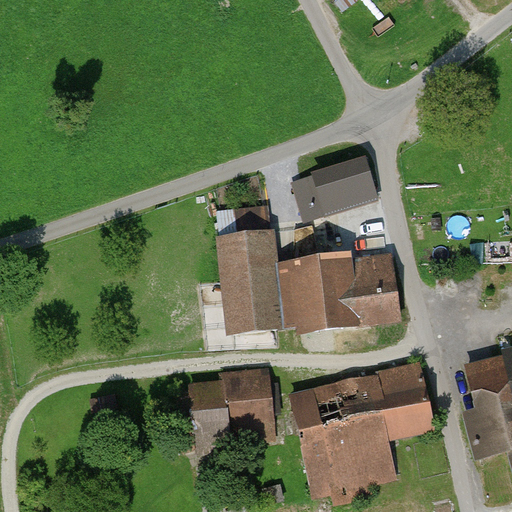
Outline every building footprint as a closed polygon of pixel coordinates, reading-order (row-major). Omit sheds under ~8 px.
[(373,164),(303,184),(316,228),(386,208),(373,164)] [(223,242),(234,343),(294,336),(295,340),(404,329),(397,264),(362,268),(361,260),(285,268),(281,236),(275,236),(272,210),(224,215),(227,242),(223,242)] [(511,241),(488,242),(489,269),(511,268),(511,241)] [(511,362),(470,373),(480,414),(470,416),(482,466),(511,458),(511,362)] [(296,399),(317,500),(336,496),(339,511),(380,503),(377,487),(405,481),(397,446),(441,437),(435,407),(427,366),(383,376),(384,380),(296,399)] [(273,370),(226,376),(227,386),(196,391),(199,413),(181,416),(187,461),(283,448),(273,370)] [(124,400),(93,404),(96,422),(127,418),(124,400)] [(284,488),(269,492),(274,510),(289,506),(284,488)]
